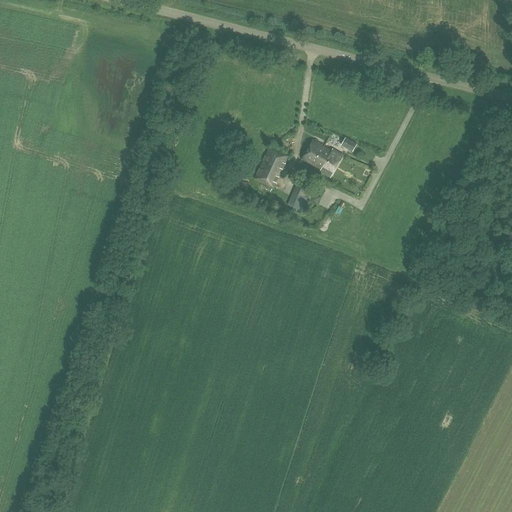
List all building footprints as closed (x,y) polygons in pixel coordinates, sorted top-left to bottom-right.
[(353,152),(357,144),(346,137),(341,145),(353,152)] [(317,168),(328,148),(313,140),(302,160),(317,168)] [(289,156),(270,148),(262,163),(282,172),(289,156)] [(328,148),(317,168),(321,170),(320,171),(331,177),(343,154),(333,149),(332,150),(328,148)] [(282,172),(262,163),(255,179),(274,188),(282,172)] [(314,185),(298,179),(293,192),(309,198),(314,185)] [(248,183),(239,181),(234,181),(233,189),(247,191),(248,183)] [(309,198),(293,192),(288,206),(303,211),(309,198)]
